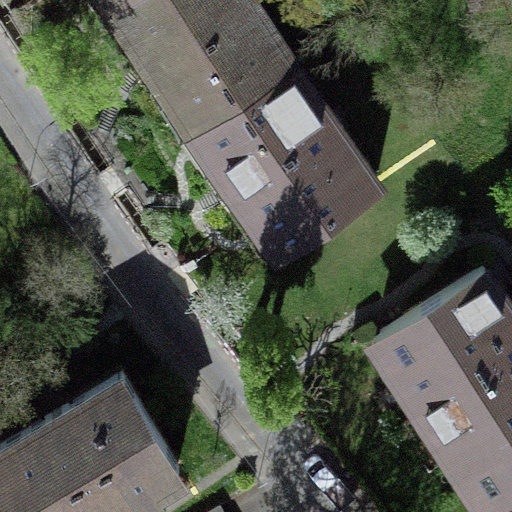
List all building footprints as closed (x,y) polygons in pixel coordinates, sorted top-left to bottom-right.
[(113,0),(153,60),(193,121),(289,58),(258,8),(261,6),(257,0),(113,0)] [(511,0),(470,0),(473,12),(511,3),(511,0)] [(325,106),(290,58),(289,58),(193,121),(238,184),(282,246),(377,179),(341,129),(344,126),(328,104),(325,106)] [(438,429),(461,464),(511,431),(511,306),(482,262),(375,332),(399,370),(409,364),(447,422),(438,429)] [(44,415),(0,441),(0,452),(35,511),(95,511),(178,463),(121,369),(71,399),(68,393),(54,401),(41,410),(44,415)] [(511,511),(511,431),(461,464),(484,500),(493,494),(505,511),(511,511)] [(0,511),(35,511),(0,452),(0,511)]
